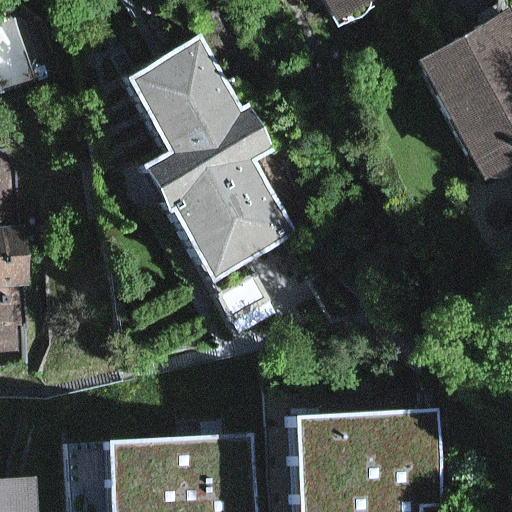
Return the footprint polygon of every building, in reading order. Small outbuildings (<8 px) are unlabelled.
[(352,0),(303,0),(315,20),(352,0)] [(511,141),(511,54),(491,15),(404,62),(462,169),(511,141)] [(0,100),(27,93),(9,22),(0,24),(0,100)] [(228,103),(192,37),(108,83),(145,150),(122,163),(188,284),(284,231),(248,167),(272,154),(240,96),(228,103)] [(0,139),(0,345),(28,345),(27,140),(0,139)] [(419,408),(296,414),(301,511),(446,511),(440,406),(419,408)] [(261,511),(257,432),(110,441),(114,511),(261,511)] [(73,511),(107,511),(104,433),(69,435),(73,511)] [(47,511),(46,476),(0,478),(0,511),(47,511)]
